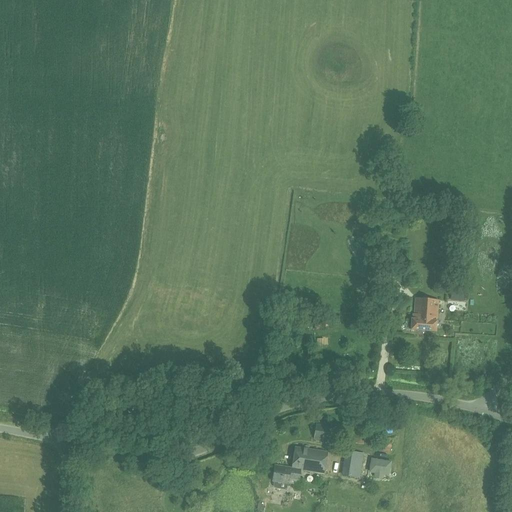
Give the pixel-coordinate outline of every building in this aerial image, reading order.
[(383,292),(395,294),(396,281),(384,280),(383,292)] [(410,329),(435,331),(437,300),(415,298),(414,319),(411,318),(410,329)] [(313,329),(328,330),(328,320),(314,319),(313,329)] [(322,342),(322,352),(331,351),(330,342),(322,342)] [(313,439),(329,442),(331,426),(316,424),(313,439)] [(333,442),(349,445),(352,428),(336,425),(333,442)] [(378,451),(389,453),(391,439),(380,437),(378,451)] [(275,488),(285,490),(287,488),(288,484),(287,484),(288,479),(299,480),(300,470),(323,474),(327,452),(294,447),(291,468),(275,465),(272,481),(274,482),(273,486),(275,488)] [(342,475),(359,477),(362,453),(346,451),(342,475)]
